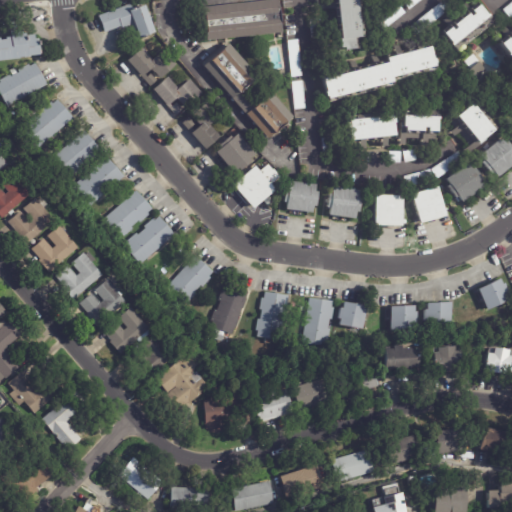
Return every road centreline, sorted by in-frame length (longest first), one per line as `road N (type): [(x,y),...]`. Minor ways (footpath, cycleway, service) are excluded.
road 1 (residential): [(511,404),(429,398),(229,462),(201,461),(171,451),(133,418),(0,265)]
road 2 (residential): [(511,218),(469,252),(405,269),(249,251),(227,239),(76,68),(66,46),(65,0)]
road 3 (residential): [(133,418),(46,511)]
